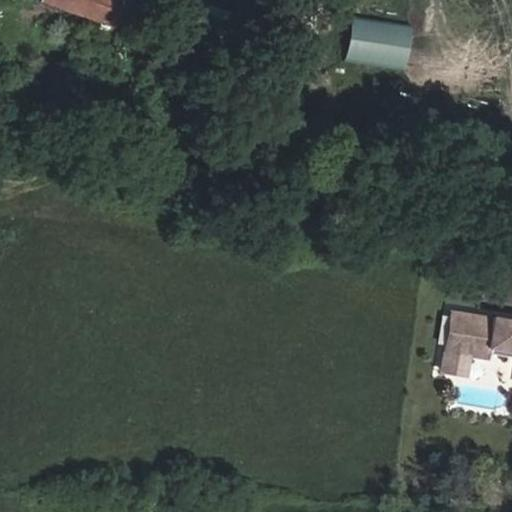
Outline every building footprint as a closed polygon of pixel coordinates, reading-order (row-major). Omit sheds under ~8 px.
[(43,0),(118,28),(128,0),(43,0)] [(223,52),(236,16),(192,0),(177,0),(166,30),(223,52)] [(352,14),(344,58),(405,69),(413,25),(352,14)] [(511,319),(491,316),(490,320),(489,326),(477,324),(478,318),(449,313),(443,350),(467,354),(482,356),(484,347),(511,351),(511,319)] [(489,326),(490,320),(478,318),(477,324),(489,326)] [(464,374),(467,354),(443,350),(440,371),(464,374)]
